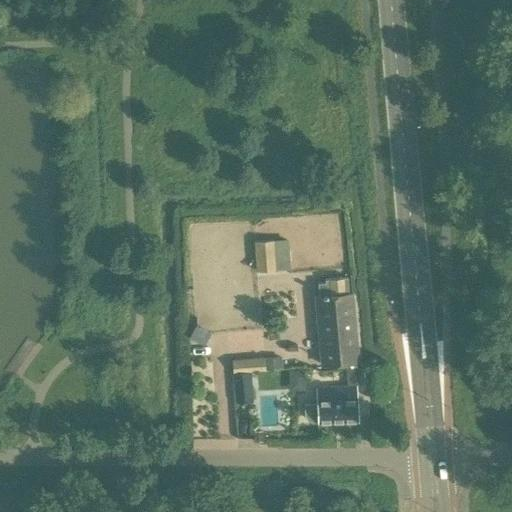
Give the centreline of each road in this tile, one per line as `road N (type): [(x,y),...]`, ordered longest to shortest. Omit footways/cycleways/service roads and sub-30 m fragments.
road 1 (unclassified): [(423,458),(0,456)]
road 2 (tertiary): [(422,319),(390,0)]
road 3 (tertiary): [(441,459),(422,319)]
road 4 (tertiary): [(422,319),(415,358),(423,458)]
